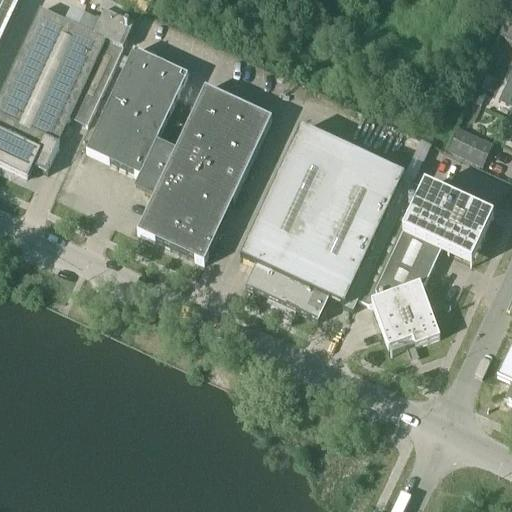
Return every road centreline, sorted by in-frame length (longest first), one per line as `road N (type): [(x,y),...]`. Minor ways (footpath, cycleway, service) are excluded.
road 1 (unclassified): [(0,226),(444,433)]
road 2 (unclassified): [(444,433),(511,291)]
